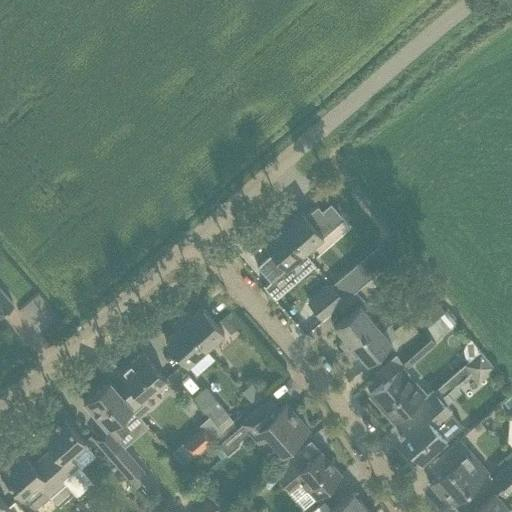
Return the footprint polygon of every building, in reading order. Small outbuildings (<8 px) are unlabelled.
[(285,214),(277,221),(303,250),(321,234),(301,210),(290,219),(285,214)] [(263,242),(272,252),(257,265),(270,280),(303,250),(277,221),(270,228),(274,233),(263,242)] [(394,278),(376,253),(366,260),(384,285),(394,278)] [(356,262),(331,282),(343,297),(355,286),(356,287),(356,288),(369,277),(356,262)] [(0,314),(13,304),(0,289),(0,314)] [(38,292),(20,308),(42,332),(59,316),(38,292)] [(436,300),(422,311),(431,322),(444,309),(436,300)] [(338,341),(345,348),(374,322),(358,304),(334,325),(343,336),(338,341)] [(186,311),(178,318),(204,347),(223,331),(201,307),(191,316),(186,311)] [(422,311),(421,309),(411,317),(422,330),(431,322),(422,311)] [(444,309),(431,322),(442,334),(456,321),(445,309),(444,309)] [(228,311),(218,319),(229,331),(239,323),(228,311)] [(204,347),(178,318),(171,324),(175,330),(164,339),(186,363),(204,347)] [(374,322),(345,348),(351,356),(357,352),(366,362),(390,341),(374,322)] [(397,352),(407,364),(434,341),(442,334),(431,322),(422,330),(397,352)] [(125,381),(116,389),(132,406),(131,407),(138,415),(160,396),(153,388),(165,377),(141,350),(117,371),(125,381)] [(478,350),(463,363),(472,372),(477,378),(492,365),(478,350)] [(400,366),(369,393),(392,419),(423,392),(400,366)] [(411,409),(396,422),(404,431),(399,437),(420,461),(435,448),(445,438),(461,423),(451,412),(444,404),(459,391),(455,386),(447,377),(432,390),(411,409)] [(132,406),(116,389),(108,379),(82,402),(106,429),(106,428),(116,439),(128,428),(118,418),(131,407),(132,406)] [(261,395),(250,382),(241,390),(252,403),(261,395)] [(229,414),(204,386),(191,397),(216,426),(229,414)] [(253,412),(242,422),(249,431),(258,441),(266,433),(281,451),(292,442),(307,428),(285,403),(277,410),(268,399),(253,412)] [(50,447),(41,455),(63,481),(80,467),(68,454),(84,440),(61,414),(39,434),(50,447)] [(511,415),(500,426),(511,440),(511,415)] [(213,438),(203,425),(192,435),(202,447),(213,438)] [(229,433),(217,443),(226,453),(238,443),(229,433)] [(444,493),(453,503),(487,472),(458,438),(427,465),(437,475),(428,483),(440,496),(444,493)] [(120,442),(107,453),(131,480),(143,469),(120,442)] [(271,470),(288,489),(299,479),(314,496),(341,473),(319,449),(307,459),(297,448),(271,470)] [(63,481),(41,455),(32,463),(21,450),(0,468),(0,472),(20,496),(22,494),(33,507),(63,481)] [(511,460),(491,479),(502,492),(511,483),(511,460)] [(87,490),(79,497),(86,505),(94,498),(87,490)] [(361,511),(366,508),(351,491),(326,511),(361,511)] [(471,511),(506,511),(492,494),(471,511)] [(0,511),(9,511),(6,508),(8,506),(0,497),(0,511)] [(205,498),(194,511),(214,511),(218,508),(205,498)]
